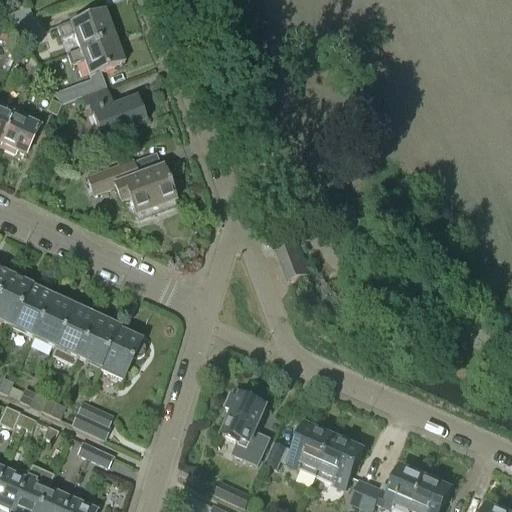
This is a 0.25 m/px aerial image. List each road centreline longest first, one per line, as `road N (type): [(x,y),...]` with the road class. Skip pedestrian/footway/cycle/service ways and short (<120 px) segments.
road 1 (residential): [(237,222),(291,361),(511,459)]
road 2 (residential): [(153,0),(237,222)]
road 3 (residential): [(0,218),(207,315)]
road 4 (residential): [(207,315),(145,511)]
